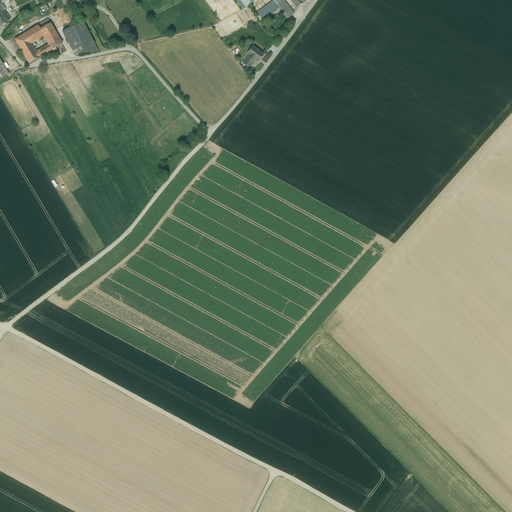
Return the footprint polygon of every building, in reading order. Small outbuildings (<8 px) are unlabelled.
[(295,13),(283,0),(271,0),(287,19),(295,13)] [(49,20),(39,26),(41,29),(51,23),(49,20)] [(83,21),(62,32),(74,55),(78,52),(79,55),(98,51),(83,21)] [(51,23),(41,29),(40,30),(44,37),(47,42),(58,36),(51,23)] [(39,26),(26,33),(32,44),(44,37),(40,30),(41,29),(39,26)] [(32,44),(26,33),(16,39),(29,64),(40,58),(37,53),(32,44)] [(58,36),(47,42),(50,46),(52,50),(63,44),(58,36)] [(50,46),(41,51),(44,55),(52,50),(50,46)] [(253,46),(247,54),(250,56),(246,61),(245,60),(242,63),(249,69),(256,60),(258,62),(263,55),(253,46)] [(0,78),(8,74),(0,59),(0,78)]
